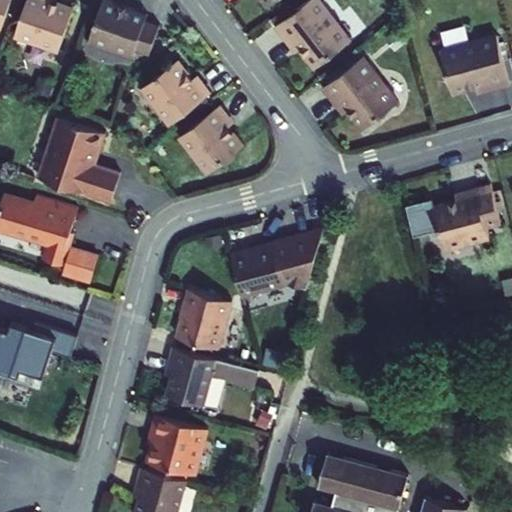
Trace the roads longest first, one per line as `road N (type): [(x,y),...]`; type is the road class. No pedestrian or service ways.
road 1 (residential): [(80,511),(156,232),(172,217),(321,177)]
road 2 (residential): [(195,0),(300,136),(321,177)]
road 3 (residential): [(321,177),(511,127)]
